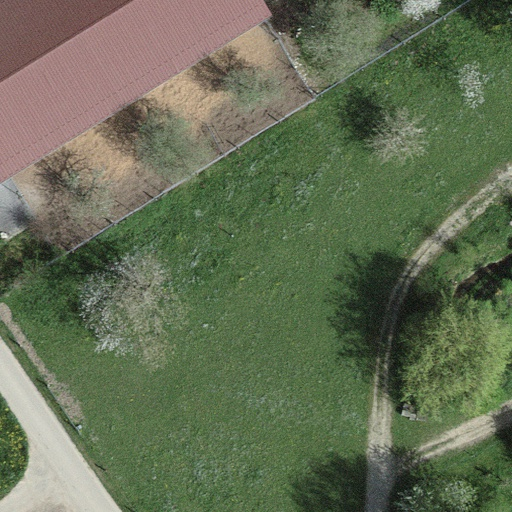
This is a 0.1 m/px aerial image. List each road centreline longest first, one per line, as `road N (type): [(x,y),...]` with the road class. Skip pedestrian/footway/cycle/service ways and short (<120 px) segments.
road 1 (track): [(511,198),(451,239),(383,338),(383,511)]
road 2 (unclassified): [(0,366),(94,511)]
